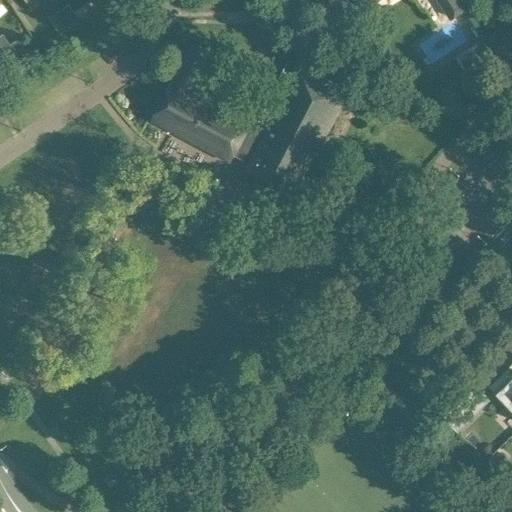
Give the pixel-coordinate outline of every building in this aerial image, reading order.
[(35,0),(22,0),(29,10),(38,5),(35,0)] [(92,0),(98,9),(109,1),(108,0),(92,0)] [(457,0),(437,0),(450,19),(464,10),(457,0)] [(52,26),(55,30),(58,35),(78,22),(72,13),(52,26)] [(348,27),(334,36),(343,49),(357,40),(348,27)] [(0,56),(5,64),(24,51),(17,40),(8,45),(1,35),(0,35),(0,56)] [(484,41),(458,58),(467,73),(492,53),(484,41)] [(246,171),(294,197),(345,100),(296,75),(295,77),(283,71),(269,97),(272,98),(259,122),(193,86),(210,54),(193,45),(152,121),(230,162),(235,153),(251,161),(246,171)] [(511,364),(488,387),(511,411),(511,364)] [(443,418),(457,433),(490,401),(476,386),(443,418)] [(501,452),(488,464),(497,473),(509,460),(501,452)]
